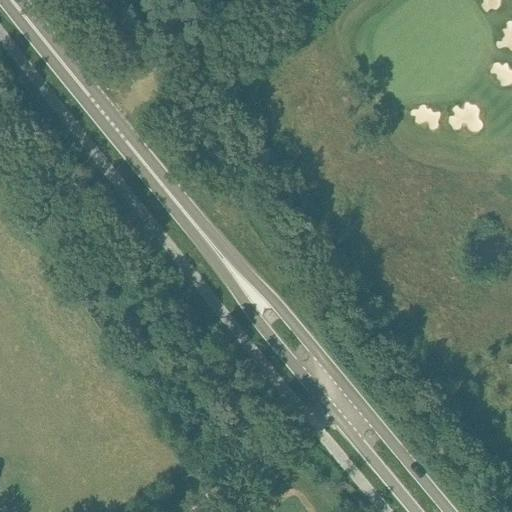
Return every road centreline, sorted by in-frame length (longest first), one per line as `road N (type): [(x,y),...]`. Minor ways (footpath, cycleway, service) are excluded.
road 1 (secondary): [(435,511),(11,0)]
road 2 (track): [(107,121),(256,0)]
road 3 (track): [(310,419),(196,511)]
